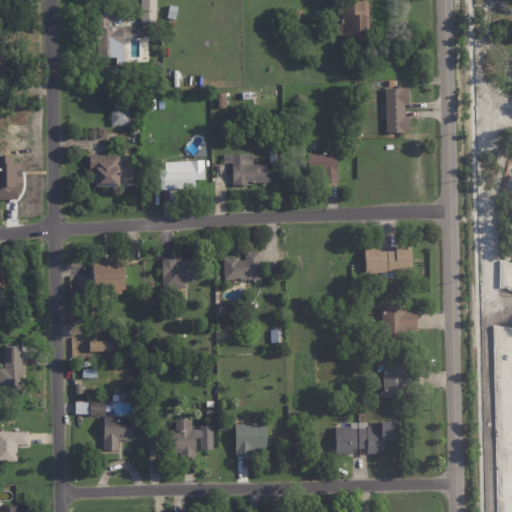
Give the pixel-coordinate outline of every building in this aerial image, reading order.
[(142,23),(141,23),(141,0),(157,0),(157,12),(156,12),(156,24),(142,23)] [(369,28),(369,36),(335,36),(335,18),(342,18),(342,1),(369,1),(369,28)] [(112,17),(112,29),(143,28),(143,39),(124,39),(125,64),(116,64),(116,58),(98,58),(98,45),(95,45),(95,16),(98,16),(98,6),(112,6),(112,17)] [(168,6),(177,6),(177,19),(168,19),(168,6)] [(409,103),(405,103),(405,115),(409,115),(409,131),(386,132),(385,87),(408,87),(409,103)] [(217,93),(225,93),(225,108),(217,108),(217,93)] [(242,93),(252,93),(252,100),(251,100),(251,103),(248,103),(248,100),(242,100),(242,93)] [(110,110),(130,109),(131,126),(111,127),(110,110)] [(337,180),(323,181),(322,172),(309,173),(308,154),(325,153),(325,148),(331,148),(331,152),(336,151),(338,180),(337,180)] [(0,198),(16,198),(16,183),(20,183),(20,162),(12,162),(12,154),(0,154),(0,198)] [(248,186),(233,186),(233,164),(224,164),(224,154),(253,154),(253,165),(267,165),(268,183),(256,183),(256,184),(252,184),(252,183),(250,183),(250,186),(248,186)] [(101,156),(120,156),(119,176),(120,176),(120,189),(96,188),(96,187),(92,187),(92,170),(89,170),(90,155),(101,156)] [(178,190),(161,190),(160,170),(165,170),(165,163),(191,162),(191,161),(204,161),(205,171),(205,179),(195,180),(196,189),(178,190)] [(379,247),(380,247),(380,251),(395,250),(395,246),(411,246),(412,271),(365,273),(364,248),(379,247)] [(260,251),(261,279),(249,279),(249,278),(242,278),(242,279),(224,279),(224,257),(239,256),(239,259),(245,259),(245,250),(260,250),(260,251)] [(186,287),(163,288),(162,258),(196,257),(197,280),(187,280),(187,287),(186,287)] [(119,263),(124,262),(125,289),(122,289),(122,293),(94,294),(93,262),(103,262),(103,258),(111,258),(111,263),(119,263)] [(418,313),(418,330),(407,330),(407,339),(382,339),(382,305),(406,306),(406,312),(418,313)] [(269,342),(279,342),(279,329),(268,329),(269,342)] [(22,364),(22,377),(23,377),(23,395),(5,395),(5,380),(0,380),(0,372),(5,372),(5,353),(22,353),(22,364)] [(420,372),(421,388),(407,388),(408,396),(384,397),(383,371),(378,371),(378,365),(383,365),(383,364),(406,364),(406,367),(407,367),(407,371),(420,371),(420,372)] [(95,368),(81,368),(81,377),(95,377),(95,368)] [(106,400),(106,415),(90,415),(90,399),(106,400)] [(133,418),(133,440),(119,439),(118,450),(103,449),(104,416),(133,417),(133,418)] [(191,423),(191,429),(195,429),(196,436),(197,447),(196,447),(196,456),(180,456),(180,453),(167,454),(167,430),(176,430),(175,419),(191,419),(191,423)] [(396,425),(397,439),(384,439),(384,453),(368,453),(368,448),(353,448),(353,454),(336,454),(336,426),(351,426),(351,422),(368,421),(368,425),(383,425),(383,420),(396,420),(396,425)] [(251,455),(236,455),(235,423),(253,423),(253,422),(256,422),(256,423),(267,423),(267,452),(252,452),(252,455),(251,455)] [(28,444),(28,446),(17,446),(17,463),(0,463),(0,432),(29,433),(28,444)]
